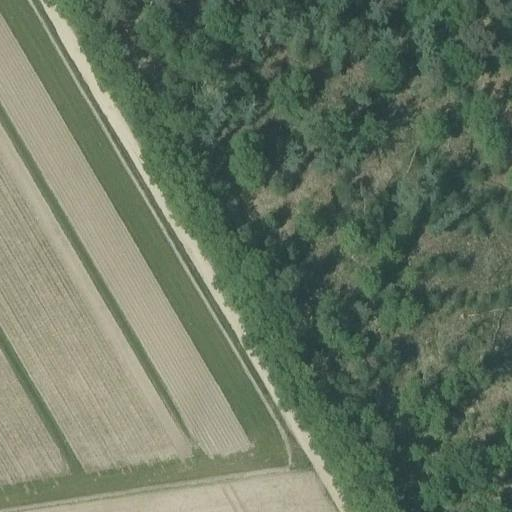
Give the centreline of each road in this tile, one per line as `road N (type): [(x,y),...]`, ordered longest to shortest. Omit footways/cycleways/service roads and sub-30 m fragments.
road 1 (track): [(345,511),(47,0)]
road 2 (track): [(433,0),(511,149)]
